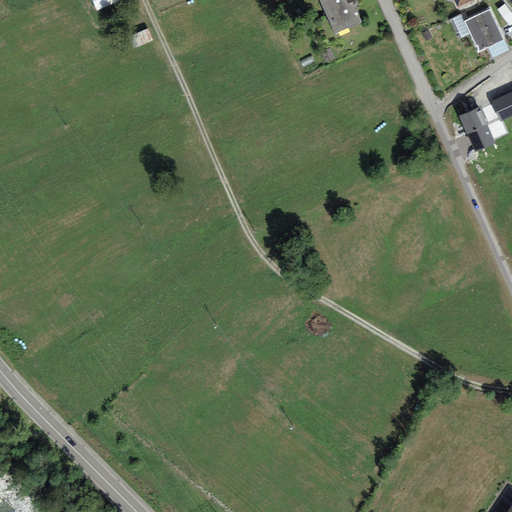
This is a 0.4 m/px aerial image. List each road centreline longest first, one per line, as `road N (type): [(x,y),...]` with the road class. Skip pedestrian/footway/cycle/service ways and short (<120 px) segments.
road 1 (track): [(511,394),(467,384),(266,260),(144,0)]
road 2 (secondary): [(135,511),(0,372)]
road 3 (residential): [(511,279),(437,108)]
